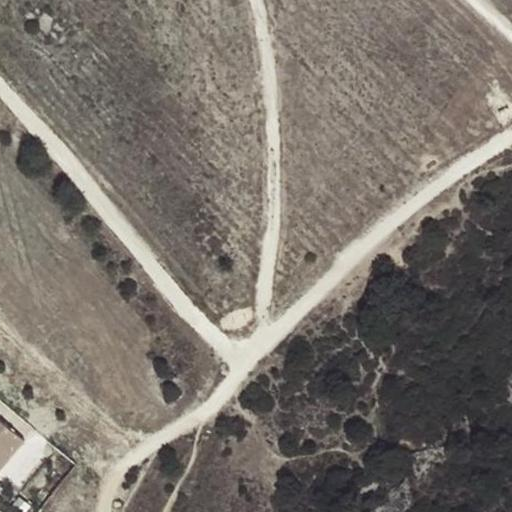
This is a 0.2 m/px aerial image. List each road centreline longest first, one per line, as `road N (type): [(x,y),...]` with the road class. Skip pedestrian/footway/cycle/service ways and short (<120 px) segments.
road 1 (track): [(101,511),(120,471),(240,382),(340,265),(511,132)]
road 2 (track): [(0,87),(250,370)]
road 3 (track): [(252,0),(273,117),(267,273),(250,370)]
